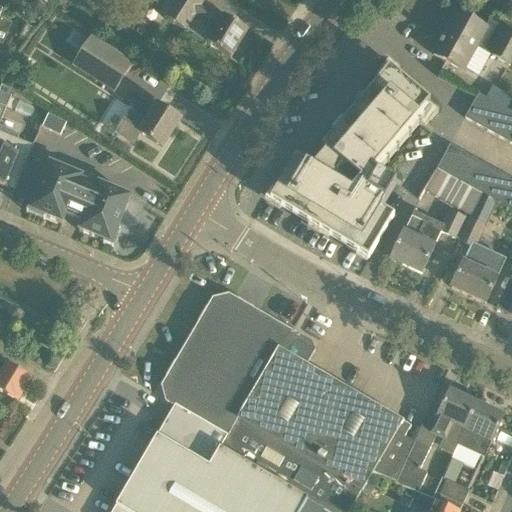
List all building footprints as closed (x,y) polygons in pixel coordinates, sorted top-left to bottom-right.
[(205,0),(177,0),(166,19),(186,32),(186,31),(230,60),(247,33),(202,4),(205,0)] [(485,29),(457,13),(433,56),(462,72),(476,48),(508,67),(511,59),(511,34),(489,21),(485,29)] [(115,92),(132,66),(92,40),(75,67),(115,92)] [(375,177),(370,173),(429,105),(430,104),(396,75),(392,72),(390,71),(389,72),(388,71),(378,82),(366,97),(356,108),(344,123),(334,134),(321,149),(322,149),(326,153),(312,170),(307,167),(306,167),(295,160),(281,183),(275,193),(270,202),(281,209),(294,217),(309,226),(329,238),(337,243),(357,254),(368,261),(393,218),(391,217),(380,211),(384,204),(396,185),(378,175),(375,177)] [(464,119),(476,126),(489,102),(477,95),(464,119)] [(476,126),(488,132),(501,108),(489,102),(476,126)] [(162,148),(180,120),(157,106),(146,124),(129,113),(119,130),(117,134),(133,144),(140,134),(162,148)] [(488,132),(500,139),(511,117),(511,114),(501,108),(488,132)] [(48,115),(42,128),(61,137),(67,124),(48,115)] [(511,117),(500,139),(511,146),(511,145),(511,117)] [(33,147),(0,133),(0,186),(4,188),(7,181),(16,185),(13,192),(14,193),(33,147)] [(436,171),(448,177),(461,153),(449,147),(436,171)] [(448,177),(460,184),(473,160),(461,153),(448,177)] [(460,184),(471,190),(485,166),(473,160),(460,184)] [(97,188),(80,181),(82,178),(49,164),(32,206),(46,212),(44,217),(62,225),(66,215),(83,222),(79,232),(105,243),(111,229),(117,231),(130,198),(98,185),(97,188)] [(482,196),(483,197),(497,173),(485,166),(471,190),(482,196)] [(433,176),(424,193),(470,218),(482,196),(471,190),(460,184),(448,177),(436,171),(433,176)] [(483,197),(495,204),(508,179),(497,173),(483,197)] [(495,204),(507,210),(511,200),(511,181),(508,179),(495,204)] [(455,239),(460,241),(468,224),(463,221),(464,219),(449,212),(442,226),(414,213),(412,217),(404,234),(403,234),(391,261),(421,275),(441,233),(455,240),(455,239)] [(460,241),(459,243),(472,249),(473,248),(480,233),(481,234),(484,227),(469,220),(468,224),(460,241)] [(504,263),(493,258),(472,249),(465,265),(463,264),(451,289),(485,305),(497,280),(496,280),(504,263)] [(511,317),(511,282),(510,281),(496,310),(511,317)] [(166,401),(175,406),(113,511),(321,511),(323,511),(325,511),(348,511),(361,491),(363,492),(373,474),(397,485),(415,444),(404,439),(396,434),(403,423),(296,360),(301,351),(298,338),(228,297),(214,301),(163,387),(166,401)] [(0,392),(18,404),(32,380),(7,365),(2,373),(0,371),(0,392)] [(457,446),(476,405),(450,393),(438,418),(431,434),(444,440),(457,446)] [(484,458),(503,418),(476,405),(457,446),(458,446),(468,451),(484,458)] [(404,439),(411,428),(403,423),(396,434),(404,439)] [(418,494),(427,475),(420,471),(430,451),(415,444),(397,485),(418,494)] [(454,462),(448,477),(469,485),(475,470),(454,462)] [(462,506),(469,492),(450,484),(443,480),(436,494),(462,506)]
